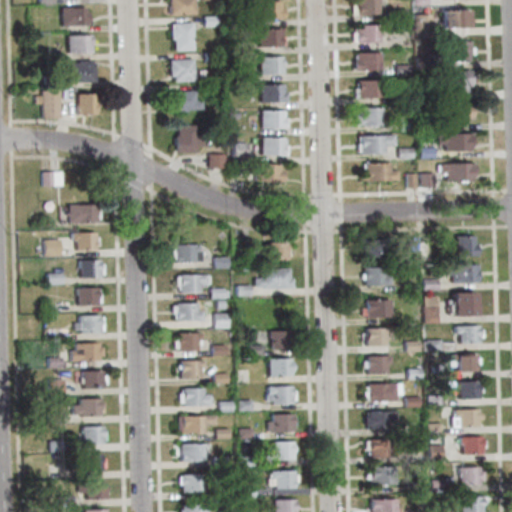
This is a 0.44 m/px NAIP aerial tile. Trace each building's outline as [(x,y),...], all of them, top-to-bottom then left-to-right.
[(190,0),(191,13),(166,14),(165,0),(190,0)] [(355,14),(355,0),(378,0),(378,13),(355,14)] [(255,19),(254,2),(276,1),(277,8),(280,8),(281,18),(255,19)] [(57,8),(81,7),(81,11),(84,10),(84,24),(58,25),(57,8)] [(390,8),(405,8),(405,17),(390,17),(390,8)] [(441,9),(467,8),(468,26),(442,27),(441,9)] [(412,13),(430,13),(430,36),(413,36),(412,13)] [(200,26),(200,16),(213,16),(214,26),(200,26)] [(170,23),(188,22),(189,49),(170,50),(170,38),(167,38),(166,28),(170,28),(170,23)] [(355,41),(379,41),(379,23),(355,24),(355,41)] [(278,35),(276,35),(276,45),(255,46),(254,29),(278,28),(278,35)] [(63,34),(86,33),(87,51),(63,52),(63,34)] [(470,40),(470,54),(468,54),(468,60),(446,60),(446,40),(470,40)] [(54,59),(40,59),(39,49),(54,49),(54,59)] [(352,59),(355,59),(355,52),(379,51),(379,69),(352,70),(352,59)] [(201,62),(201,53),(215,52),(216,61),(201,62)] [(255,57),(278,56),(278,68),(281,68),(282,73),(256,74),(255,57)] [(416,56),(430,56),(430,67),(416,67),(416,56)] [(169,80),(169,75),(165,75),(165,59),(189,59),(189,80),(169,80)] [(90,80),(66,81),(66,62),(74,62),(74,61),(87,60),(87,62),(89,62),(90,80)] [(395,64),(395,74),(409,74),(409,64),(395,64)] [(456,69),(470,69),(470,85),(466,85),(466,91),(445,92),(444,74),(457,73),(456,69)] [(40,76),(55,75),(56,86),(40,87),(40,76)] [(356,79),(380,79),(380,97),(356,97),(356,79)] [(282,91),(283,101),(256,102),(256,84),(279,83),(279,91),(282,91)] [(202,94),(202,84),(215,84),(216,93),(202,94)] [(415,97),(430,97),(430,87),(415,87),(415,97)] [(39,90),(54,90),(55,117),(40,118),(39,90)] [(166,109),(165,91),(190,90),(190,100),(197,99),(197,108),(182,109),(182,111),(168,111),(168,109),(166,109)] [(394,91),(395,102),(410,102),(410,90),(394,91)] [(74,114),(73,93),(89,92),(89,101),(91,101),(92,113),(74,114)] [(464,101),(464,103),(471,103),(471,118),(465,118),(465,122),(448,122),(447,101),(464,101)] [(357,125),(381,124),(381,106),(357,107),(357,125)] [(257,128),(256,111),(279,110),(279,118),(283,118),(283,127),(257,128)] [(398,116),(412,115),(413,130),(398,130),(398,116)] [(173,124),(190,124),(190,136),(198,135),(199,145),(191,146),(191,151),(171,152),(171,136),(174,136),(173,124)] [(436,133),(442,133),(470,132),(471,140),(468,140),(469,150),(442,151),(442,142),(436,142),(436,133)] [(358,134),(392,133),(393,144),(383,145),(383,151),(359,152),(358,134)] [(257,154),(257,137),(280,139),(279,145),(283,145),(283,155),(257,154)] [(230,155),(231,143),(243,144),(242,156),(230,155)] [(417,147),(433,146),(433,157),(417,157),(417,147)] [(396,147),(411,147),(412,157),(396,157),(396,147)] [(203,166),(204,153),(221,154),(220,167),(203,166)] [(238,175),(227,174),(229,159),(240,160),(238,175)] [(363,181),(389,180),(389,179),(395,179),(395,169),(388,169),(388,162),(363,162),(363,168),(359,169),(359,179),(363,179),(363,181)] [(437,164),(443,164),(443,163),(472,162),(472,169),(470,169),(470,180),(444,180),(444,172),(437,172),(437,164)] [(274,182),(249,179),(252,163),(277,166),(276,169),(279,170),(278,181),(275,180),(274,182)] [(60,170),(40,170),(40,185),(60,185),(60,170)] [(404,173),(415,172),(415,187),(405,187),(404,173)] [(418,172),(432,172),(432,186),(418,186),(418,172)] [(96,204),(65,204),(65,221),(96,221),(96,204)] [(70,249),(96,249),(96,231),(70,231),(70,249)] [(452,255),(452,236),(469,235),(469,244),(471,244),(471,255),(452,255)] [(403,252),(403,237),(413,237),(414,251),(403,252)] [(57,238),(41,238),(41,255),(57,255),(57,238)] [(241,253),(240,239),(249,239),(249,244),(263,244),(263,242),(283,241),(283,258),(263,259),(263,253),(241,253)] [(378,257),(358,257),(357,240),(378,239),(378,257)] [(170,261),(170,258),(167,258),(166,249),(170,249),(170,244),(194,243),(194,251),(196,251),(197,259),(191,260),(191,261),(170,261)] [(209,257),(223,256),(223,267),(209,267),(209,257)] [(101,259),(74,259),(74,277),(101,277),(101,259)] [(441,274),(440,265),(473,263),(473,281),(447,282),(447,274),(441,274)] [(385,275),(386,283),(359,284),(359,267),(379,266),(380,275),(385,275)] [(249,278),(256,278),(256,268),(284,267),(285,286),(249,287),(249,278)] [(174,274),(201,273),(201,284),(194,284),(194,291),(175,291),(174,274)] [(418,290),(418,279),(433,279),(433,289),(418,290)] [(232,295),(232,285),(245,285),(246,295),(232,295)] [(75,304),(98,304),(98,288),(75,288),(75,304)] [(206,298),(205,288),(219,288),(219,298),(206,298)] [(470,291),(471,314),(449,315),(448,292),(470,291)] [(433,322),(420,322),(419,296),(432,295),(433,322)] [(385,299),(385,316),(362,316),(361,299),(385,299)] [(220,308),(212,308),(212,300),(219,300),(220,308)] [(197,310),(198,319),(172,320),(171,303),(191,302),(192,311),(197,310)] [(223,326),(209,327),(209,313),(223,312),(223,326)] [(71,332),(101,332),(101,314),(71,314),(71,332)] [(450,332),(450,325),(474,325),(474,342),(454,343),(454,332),(450,332)] [(361,328),(381,327),(381,345),(362,345),(361,328)] [(287,330),(287,347),(266,348),(265,330),(287,330)] [(172,332),(196,331),(197,344),(192,344),(192,349),(173,350),(173,347),(169,347),(169,338),(172,338),(172,332)] [(422,350),(421,340),(436,339),(436,343),(450,342),(450,349),(422,350)] [(399,351),(399,341),(415,340),(415,350),(399,351)] [(68,360),(99,360),(99,342),(68,342),(68,360)] [(207,345),(221,345),(221,354),(207,354),(207,345)] [(258,354),(244,355),(244,345),(258,345),(258,354)] [(471,353),(471,370),(449,371),(449,353),(471,353)] [(386,363),(381,363),(382,373),(362,373),(362,355),(385,355),(386,363)] [(263,375),(263,358),(286,357),(286,374),(263,375)] [(199,367),(195,367),(195,377),(175,378),(174,360),(199,359),(199,367)] [(440,378),(429,378),(429,364),(440,364),(440,378)] [(416,368),(416,378),(403,378),(402,369),(416,368)] [(79,369),(79,387),(101,387),(101,369),(79,369)] [(209,373),(222,373),(222,382),(209,383),(209,373)] [(454,399),(453,381),(473,380),(474,398),(454,399)] [(390,400),(363,401),(362,383),(396,382),(396,394),(390,394),(390,400)] [(263,393),(263,386),(287,385),(287,391),(290,390),(291,400),(287,400),(287,403),(267,403),(267,393),(263,393)] [(204,404),(178,405),(178,402),(174,402),(174,393),(177,393),(177,388),(198,387),(198,394),(204,394),(204,404)] [(437,405),(423,405),(423,396),(436,395),(437,405)] [(414,406),(400,406),(400,397),(414,396),(414,406)] [(71,414),(99,414),(99,397),(71,397),(71,414)] [(247,410),(232,410),(232,400),(247,399),(247,410)] [(227,400),(228,410),(214,411),(214,401),(227,400)] [(446,416),(449,416),(449,410),(472,409),(473,413),(476,413),(476,418),(473,418),(473,426),(447,427),(446,416)] [(363,411),(391,410),(392,421),(384,422),(384,427),(364,428),(364,424),(360,424),(359,416),(363,416),(363,411)] [(268,431),(268,430),(263,430),(262,421),(267,421),(267,414),(288,413),(288,430),(268,431)] [(173,415),(210,414),(210,423),(199,424),(200,431),(177,432),(177,427),(173,427),(173,415)] [(422,433),(422,423),(435,423),(436,432),(422,433)] [(80,442),(104,442),(104,425),(80,425),(80,442)] [(210,428),(224,428),(224,439),(211,439),(210,428)] [(233,438),(233,428),(247,428),(248,438),(233,438)] [(476,436),(477,453),(458,453),(457,443),(454,443),(454,437),(476,436)] [(387,456),(364,456),(364,439),(386,438),(387,456)] [(288,458),(260,459),(260,448),(268,448),(268,442),(288,441),(288,458)] [(196,460),(176,461),(175,444),(195,443),(196,460)] [(437,445),(437,459),(425,460),(424,445),(437,445)] [(101,470),(101,453),(83,453),(83,470),(101,470)] [(248,455),(248,466),(235,466),(235,456),(248,455)] [(222,466),(209,466),(209,457),(222,456),(222,466)] [(364,466),(389,466),(390,483),(365,483),(364,466)] [(455,484),(454,468),(474,467),(474,471),(478,470),(479,480),(475,480),(475,483),(455,484)] [(265,471),(289,470),(289,487),(270,487),(269,484),(265,484),(265,471)] [(176,474),(199,474),(199,490),(177,491),(176,474)] [(439,479),(440,489),(426,490),(426,480),(439,479)] [(83,498),(104,498),(104,481),(83,481),(83,498)] [(235,496),(235,486),(249,486),(250,495),(235,496)] [(482,501),(476,502),(476,511),(455,511),(455,497),(482,496),(482,501)] [(290,498),(290,511),(268,511),(268,499),(290,498)] [(392,498),(392,511),(366,511),(366,499),(392,498)]
